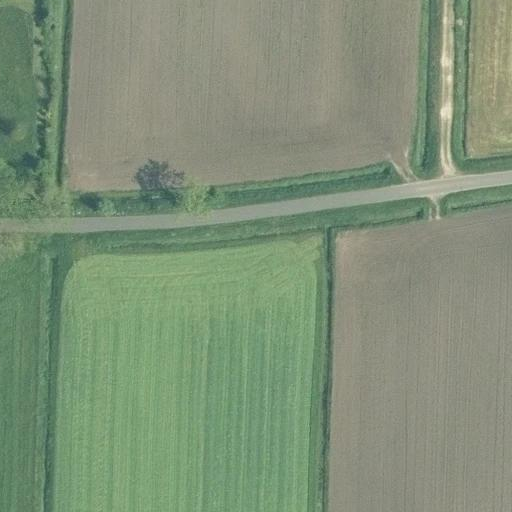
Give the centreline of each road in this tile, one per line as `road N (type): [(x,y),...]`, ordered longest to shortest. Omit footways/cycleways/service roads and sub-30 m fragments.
road 1 (unclassified): [(0,224),(141,224),(511,179)]
road 2 (track): [(452,0),(447,185)]
